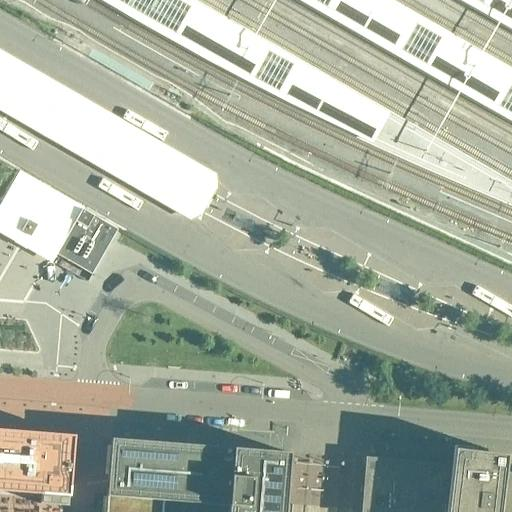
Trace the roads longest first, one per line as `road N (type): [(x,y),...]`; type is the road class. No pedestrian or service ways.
road 1 (unclassified): [(391,419),(148,292),(119,304),(100,333),(93,395)]
road 2 (tertiary): [(391,419),(93,395)]
road 3 (tertiary): [(511,428),(391,419)]
